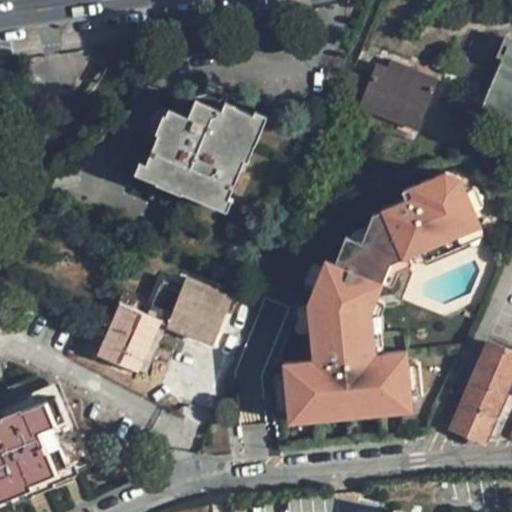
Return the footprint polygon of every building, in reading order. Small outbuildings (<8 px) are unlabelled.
[(511,110),(511,46),(509,45),(484,99),(511,110)] [(391,58),(388,67),(436,86),(439,77),(391,58)] [(369,79),(352,73),(342,98),(417,130),(436,86),(388,67),(377,62),(369,79)] [(253,132),(247,130),(254,114),(225,101),(222,108),(196,98),(188,115),(170,107),(146,162),(162,169),(160,174),(214,197),(216,192),(229,197),(245,159),(242,157),(253,132)] [(488,222),(465,165),(412,187),(416,196),(372,214),(361,241),(345,234),(334,262),(381,282),(389,263),(488,222)] [(334,262),(325,259),(308,302),(314,359),(284,362),(290,420),(412,407),(406,349),(375,353),(370,309),(381,282),(334,262)] [(187,277),(183,285),(182,289),(199,295),(204,284),(187,277)] [(225,293),(204,284),(199,295),(182,289),(183,285),(165,278),(149,314),(134,308),(138,296),(125,290),(99,354),(140,370),(160,322),(212,343),(226,310),(228,306),(221,303),(225,293)] [(233,313),(239,299),(225,293),(221,303),(228,306),(226,310),(233,313)] [(511,373),(511,350),(490,340),(453,426),(483,440),(511,373)] [(160,399),(170,405),(176,395),(153,381),(149,388),(161,396),(160,399)] [(0,411),(0,419),(44,403),(53,424),(61,420),(78,462),(52,472),(53,476),(0,497),(0,509),(70,481),(68,476),(92,467),(58,384),(18,400),(19,404),(0,411)] [(0,497),(53,476),(52,472),(78,462),(61,420),(53,424),(44,403),(0,419),(0,497)]
